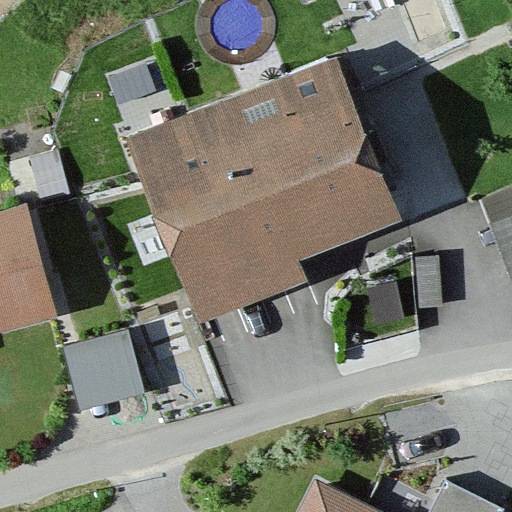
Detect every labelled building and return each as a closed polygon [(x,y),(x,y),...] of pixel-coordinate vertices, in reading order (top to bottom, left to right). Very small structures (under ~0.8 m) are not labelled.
[(343,55),(131,132),(199,316),(308,276),(300,255),(403,217),(343,55)] [(511,181),(481,192),(510,274),(511,273),(511,181)] [(0,331),(53,316),(24,208),(0,214),(0,331)] [(128,322),(64,338),(78,400),(144,383),(128,322)] [(427,511),(379,511),(313,480),(297,511),(507,511),(509,508),(444,478),(427,511)]
